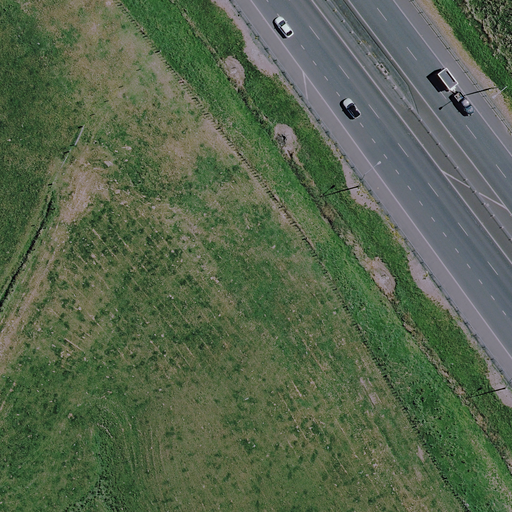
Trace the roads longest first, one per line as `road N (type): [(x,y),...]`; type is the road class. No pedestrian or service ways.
road 1 (motorway): [(511,298),(279,0)]
road 2 (motorway): [(357,0),(511,200)]
